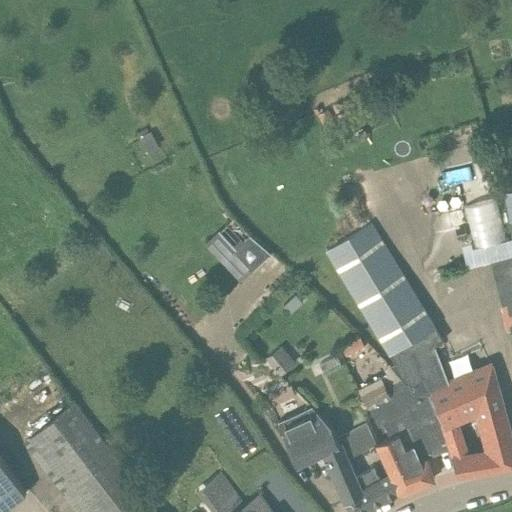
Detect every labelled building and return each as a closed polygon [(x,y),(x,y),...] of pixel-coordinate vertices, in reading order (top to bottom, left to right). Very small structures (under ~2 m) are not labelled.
[(317,114),(317,115),(325,132),(337,126),(329,109),(328,109),(319,113),(317,107),(313,109),(315,115),(317,114)] [(434,391),(453,383),(443,362),(440,363),(433,349),(446,342),(445,341),(372,222),(352,234),(326,251),(389,352),(395,364),(391,366),(402,378),(407,384),(410,382),(414,391),(416,392),(434,391)] [(233,250),(252,271),(266,258),(251,241),(247,238),(233,250)] [(511,255),(489,260),(501,307),(509,304),(511,313),(511,312),(511,255)] [(343,349),(347,357),(365,347),(361,340),(343,349)] [(492,365),(481,342),(443,362),(453,383),(492,365)] [(280,376),(295,363),(281,346),(265,359),(280,376)] [(381,376),(382,378),(386,386),(402,378),(391,366),(390,364),(384,367),(386,373),(381,376)] [(434,391),(444,422),(456,416),(479,409),(483,423),(505,416),(501,402),(492,365),(453,383),(434,391)] [(386,386),(382,378),(361,389),(370,408),(371,410),(392,400),(386,386)] [(437,436),(445,434),(442,422),(444,422),(434,391),(416,392),(414,391),(410,382),(407,384),(402,378),(386,386),(392,400),(371,410),(379,426),(383,424),(388,438),(397,433),(405,450),(413,446),(420,461),(427,458),(432,472),(440,469),(433,451),(441,449),(437,436)] [(159,511),(74,403),(25,440),(81,511),(159,511)] [(347,502),(362,495),(355,478),(347,460),(347,458),(337,436),(331,425),(315,407),(281,421),(298,462),(325,451),(346,502),(347,502)] [(466,455),(465,451),(466,450),(456,416),(444,422),(442,422),(445,434),(458,472),(488,468),(483,452),(466,455)] [(488,468),(511,464),(511,441),(505,416),(483,423),(491,448),(483,451),(483,452),(488,468)] [(365,422),(337,436),(347,458),(375,444),(365,422)] [(391,475),(399,493),(402,491),(434,480),(432,472),(427,458),(420,461),(413,446),(405,450),(397,433),(388,438),(380,442),(394,474),(391,475)] [(0,511),(26,494),(0,457),(0,511)] [(391,475),(380,481),(374,468),(355,478),(362,495),(347,502),(351,511),(364,511),(374,506),(399,493),(391,475)] [(239,511),(234,506),(241,500),(220,473),(219,474),(227,484),(207,499),(207,498),(205,499),(214,511),(239,511)]
